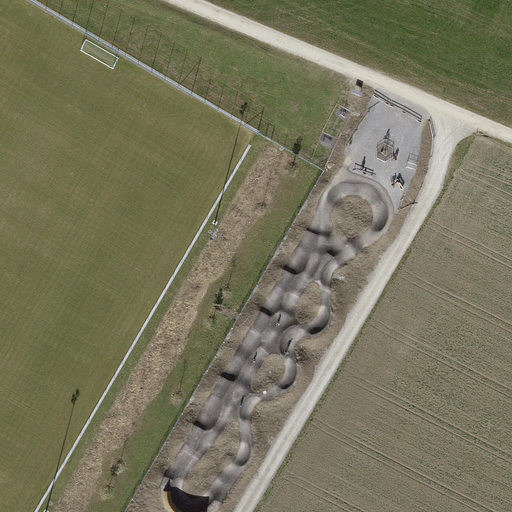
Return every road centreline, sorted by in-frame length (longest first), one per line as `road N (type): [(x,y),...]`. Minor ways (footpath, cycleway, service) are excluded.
road 1 (track): [(468,121),(241,511)]
road 2 (track): [(511,139),(175,0)]
